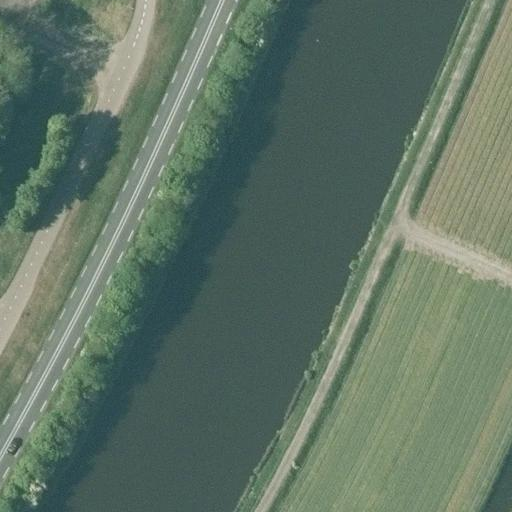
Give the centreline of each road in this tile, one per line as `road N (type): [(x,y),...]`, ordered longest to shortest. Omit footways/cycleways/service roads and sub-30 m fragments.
road 1 (track): [(257,511),(486,0)]
road 2 (primary): [(0,457),(131,206),(222,0)]
road 3 (unclassified): [(145,0),(121,75),(0,329)]
road 4 (track): [(33,0),(26,28),(121,75)]
